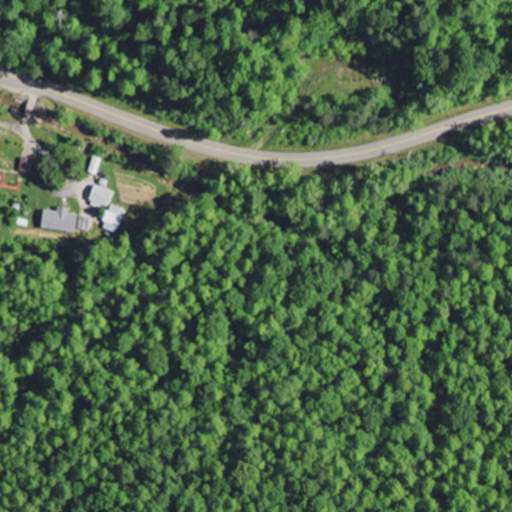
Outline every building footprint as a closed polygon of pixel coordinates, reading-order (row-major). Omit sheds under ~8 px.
[(20,172),(31,173),(33,160),(22,159),(20,172)] [(90,204),(108,211),(115,193),(97,186),(90,204)] [(102,230),(117,235),(126,211),(111,205),(102,230)] [(43,231),(77,234),(79,216),(70,215),(71,209),(59,208),(59,212),(45,211),(43,231)] [(91,218),(80,217),(78,232),(89,233),(91,218)]
